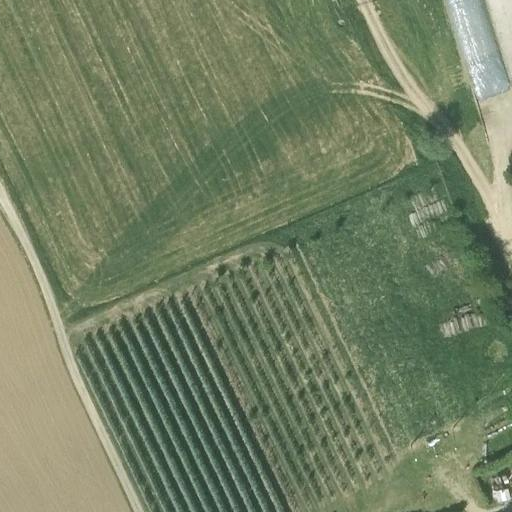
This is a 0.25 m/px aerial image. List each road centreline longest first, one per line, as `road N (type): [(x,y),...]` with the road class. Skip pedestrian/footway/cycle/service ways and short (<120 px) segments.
road 1 (track): [(0,190),(137,511)]
road 2 (track): [(508,223),(392,62),(359,0)]
